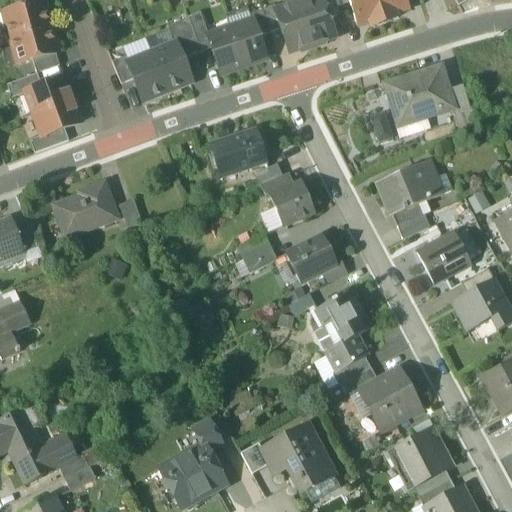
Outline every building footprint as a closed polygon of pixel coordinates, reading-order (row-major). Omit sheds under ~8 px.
[(15,0),(18,11),(42,4),(40,0),(15,0)] [(309,0),(297,5),(312,47),(334,39),(327,18),(320,0),(309,0)] [(338,14),(337,10),(333,0),(320,0),(327,18),(338,14)] [(333,0),(337,10),(349,5),(346,0),(333,0)] [(371,29),(384,24),(375,0),(346,0),(349,5),(357,28),(369,23),(371,29)] [(375,0),(384,24),(397,19),(395,14),(408,10),(404,0),(375,0)] [(0,42),(10,40),(50,29),(48,21),(46,22),(42,4),(18,11),(3,15),(0,16),(0,42)] [(289,55),(312,47),(297,5),(275,12),(274,13),(281,31),(289,55)] [(274,8),(261,12),(269,35),(281,31),(274,13),(275,12),(274,8)] [(258,39),(269,35),(261,12),(249,16),(251,22),(252,22),(258,39)] [(200,15),(188,20),(200,54),(211,50),(207,38),(208,37),(200,15)] [(181,62),(200,54),(188,20),(167,29),(174,46),(175,46),(181,62)] [(251,22),(229,30),(243,69),(266,62),(258,39),(252,22),(251,22)] [(53,36),(50,29),(10,40),(17,65),(32,61),(56,54),(51,37),(53,36)] [(220,77),(243,69),(229,30),(208,37),(207,38),(211,50),(220,77)] [(174,46),(151,55),(166,94),(174,91),(173,89),(190,83),(181,62),(175,46),(174,46)] [(32,61),(37,76),(59,68),(56,54),(32,61)] [(159,97),(166,94),(151,55),(128,65),(127,65),(133,81),(142,102),(159,95),(159,97)] [(111,64),(121,86),(133,81),(127,65),(128,65),(125,59),(111,64)] [(386,87),(396,123),(422,115),(423,119),(426,118),(451,111),(453,110),(447,92),(440,69),(416,76),(417,78),(386,87)] [(41,88),(37,76),(6,87),(11,101),(25,96),(24,94),(41,88)] [(385,85),(386,87),(417,78),(416,76),(385,85)] [(25,96),(33,117),(72,102),(64,80),(41,88),(24,94),(25,96)] [(451,111),(453,117),(470,112),(462,87),(447,92),(453,110),(451,111)] [(80,125),(72,102),(33,117),(41,138),(41,139),(64,131),(80,125)] [(476,129),(470,112),(453,117),(460,136),(476,129)] [(384,114),(368,120),(378,146),(393,141),(384,114)] [(422,115),(396,123),(393,124),(399,141),(430,132),(426,118),(423,119),(422,115)] [(29,140),(37,137),(31,116),(23,118),(29,140)] [(29,142),(34,156),(68,143),(64,131),(41,139),(41,138),(29,142)] [(209,149),(219,178),(265,163),(256,134),(209,149)] [(266,166),(265,163),(219,178),(220,182),(266,166)] [(376,185),(390,218),(391,217),(419,206),(440,197),(433,180),(426,163),(376,185)] [(260,189),(262,189),(283,180),(278,167),(255,176),(260,189)] [(433,180),(440,197),(452,192),(445,175),(433,180)] [(288,191),(283,180),(262,189),(267,201),(269,200),(269,199),(288,191)] [(274,211),(282,229),(313,215),(300,185),(288,191),(269,199),(269,200),(274,211)] [(65,223),(70,237),(116,221),(104,187),(87,193),(88,196),(54,208),(59,225),(65,223)] [(481,194),(467,201),(476,216),(489,209),(481,194)] [(120,208),(128,232),(142,227),(133,203),(120,208)] [(428,228),(424,217),(419,206),(391,217),(396,229),(401,240),(428,228)] [(507,249),(510,255),(511,253),(511,210),(511,211),(501,217),(492,222),(507,249)] [(282,229),(274,211),(259,218),(266,235),(282,229)] [(0,263),(23,254),(15,233),(11,222),(0,225),(0,263)] [(65,239),(70,237),(65,223),(59,225),(65,239)] [(15,233),(23,254),(38,249),(28,228),(15,233)] [(464,231),(453,237),(467,264),(479,258),(464,231)] [(417,255),(434,287),(469,268),(467,264),(453,237),(417,255)] [(236,251),(242,264),(270,250),(264,238),(236,251)] [(296,284),(298,287),(322,275),(335,269),(320,239),(283,258),(285,261),(296,284)] [(23,254),(25,260),(27,265),(41,259),(38,249),(23,254)] [(277,263),(270,250),(242,264),(248,277),(277,263)] [(0,263),(0,269),(25,260),(23,254),(0,263)] [(127,267),(112,260),(104,276),(120,283),(127,267)] [(296,284),(285,261),(273,266),(285,290),(296,284)] [(322,275),(328,287),(346,277),(341,266),(335,269),(322,275)] [(460,286),(466,297),(493,282),(487,272),(460,286)] [(455,314),(466,334),(490,321),(497,333),(511,324),(511,317),(493,282),(466,297),(471,305),(455,314)] [(285,298),(291,307),(305,299),(300,290),(285,298)] [(0,299),(0,312),(19,304),(14,293),(0,299)] [(330,327),(341,346),(356,339),(369,331),(350,296),(335,304),(334,302),(330,305),(331,306),(316,314),(324,329),(324,330),(330,327)] [(288,308),(295,320),(315,309),(309,297),(305,299),(291,307),(288,308)] [(451,305),(455,314),(471,305),(466,297),(451,305)] [(0,312),(0,338),(10,334),(30,325),(19,304),(0,312)] [(201,305),(187,313),(199,334),(213,326),(201,305)] [(293,320),(278,317),(276,330),(291,332),(293,320)] [(324,330),(324,329),(315,334),(325,354),(341,346),(330,327),(324,330)] [(19,353),(10,334),(0,338),(0,360),(1,362),(19,353)] [(366,359),(356,339),(341,346),(325,354),(327,358),(335,374),(336,376),(364,360),(366,359)] [(335,374),(327,358),(312,365),(327,393),(337,388),(331,376),(335,374)] [(337,388),(342,386),(370,371),(364,360),(336,376),(335,374),(331,376),(337,388)] [(511,364),(483,381),(503,418),(511,413),(511,364)] [(376,383),(370,371),(342,386),(350,400),(358,395),(364,392),(363,390),(376,383)] [(364,392),(385,431),(419,412),(397,371),(376,383),(363,390),(364,392)] [(245,389),(226,398),(235,419),(255,409),(245,389)] [(379,434),(385,431),(364,392),(358,395),(371,418),(379,434)] [(358,395),(350,400),(348,401),(360,423),(371,418),(358,395)] [(23,414),(32,432),(47,424),(38,406),(23,414)] [(0,457),(8,453),(24,487),(53,473),(52,472),(58,469),(76,461),(75,459),(65,439),(41,451),(32,432),(23,414),(22,412),(0,423),(0,457)] [(409,432),(415,442),(430,434),(434,432),(428,422),(409,432)] [(203,448),(207,455),(221,447),(208,425),(193,433),(201,448),(203,448)] [(288,468),(302,494),(305,492),(332,478),(305,428),(260,453),(267,467),(272,477),(288,468)] [(400,470),(410,490),(412,489),(443,472),(449,469),(430,434),(415,442),(386,458),(395,473),(400,470)] [(240,456),(251,476),(267,467),(260,453),(257,446),(240,456)] [(98,447),(81,455),(88,469),(89,469),(105,461),(98,447)] [(179,508),(185,510),(191,506),(192,501),(209,491),(215,493),(221,490),(223,484),(216,472),(213,471),(208,462),(209,459),(207,455),(203,448),(201,448),(161,470),(167,481),(170,482),(177,496),(175,502),(179,508)] [(58,469),(64,482),(88,469),(81,455),(75,459),(76,461),(58,469)] [(89,469),(88,469),(64,482),(70,494),(95,482),(89,469)] [(405,492),(410,490),(400,470),(395,473),(405,492)] [(412,489),(418,500),(449,483),(443,472),(412,489)] [(311,504),(338,490),(332,478),(305,492),(311,504)] [(454,494),(449,483),(418,500),(423,510),(454,494)] [(423,510),(424,511),(472,511),(460,490),(454,494),(423,510)] [(30,511),(59,511),(53,500),(30,511)]
